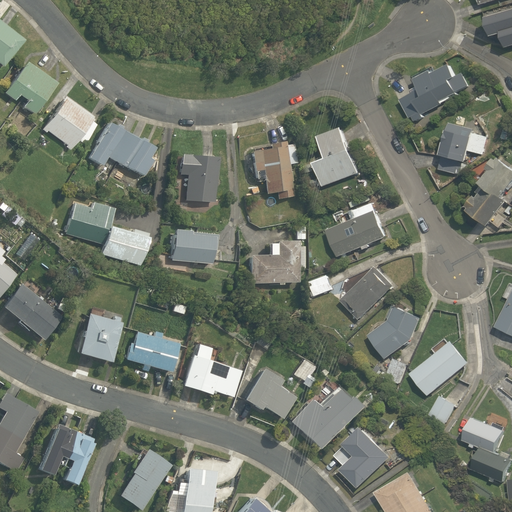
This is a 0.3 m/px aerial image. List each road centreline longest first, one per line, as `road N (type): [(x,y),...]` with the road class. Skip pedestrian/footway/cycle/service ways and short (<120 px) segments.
road 1 (residential): [(335,511),(299,469),(251,439),(80,388),(0,337)]
road 2 (residential): [(36,0),(118,85),(172,108),(266,104),(347,68)]
road 3 (residential): [(347,68),(467,274)]
